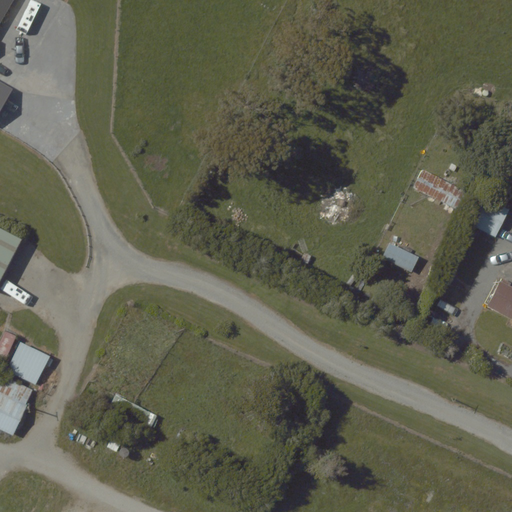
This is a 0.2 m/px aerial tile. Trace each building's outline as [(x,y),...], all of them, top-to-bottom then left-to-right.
[(0,0),(0,112),(14,93),(0,83),(0,45),(5,39),(0,35),(0,15),(10,0),(0,0)] [(458,182),(423,168),(415,190),(450,204),(458,182)] [(511,199),(483,187),(467,221),(498,236),(511,205),(511,199)] [(0,276),(21,233),(0,222),(0,276)] [(417,254),(390,241),(382,258),(408,271),(417,254)] [(511,285),(499,279),(484,308),(511,320),(511,285)] [(0,332),(0,366),(38,383),(51,355),(0,332)] [(38,383),(0,366),(0,428),(15,435),(38,383)]
